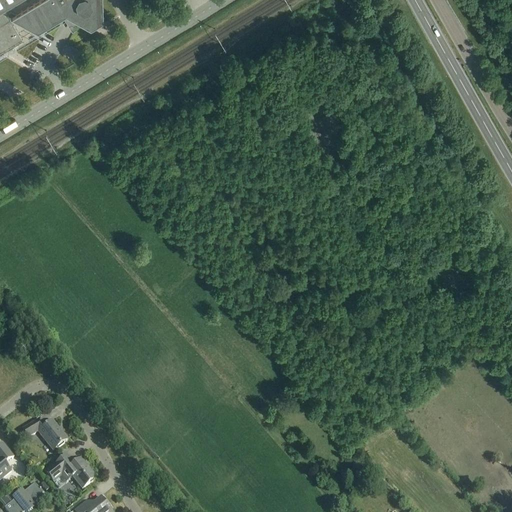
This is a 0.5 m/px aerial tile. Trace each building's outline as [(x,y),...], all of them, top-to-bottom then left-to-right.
[(91,29),(103,21),(102,0),(39,0),(16,15),(10,11),(7,16),(3,9),(17,0),(0,0),(0,54),(22,40),(10,19),(12,18),(39,32),(39,31),(66,15),(68,16),(67,19),(74,23),(75,20),(91,29)] [(28,439),(38,433),(53,452),(67,441),(52,422),(46,427),(40,420),(23,430),(28,439)] [(0,445),(0,481),(11,473),(5,465),(14,458),(2,444),(0,445)] [(93,475),(87,467),(82,461),(78,465),(77,463),(74,466),(67,457),(46,473),(53,483),(61,476),(66,483),(73,478),(82,490),(93,482),(93,475)] [(41,486),(46,492),(50,489),(44,483),(41,486)] [(4,509),(6,511),(24,511),(25,511),(24,511),(29,511),(34,508),(32,506),(44,497),(34,485),(4,509)] [(86,502),(75,511),(74,511),(111,511),(101,498),(94,504),(94,506),(91,509),(86,502)]
